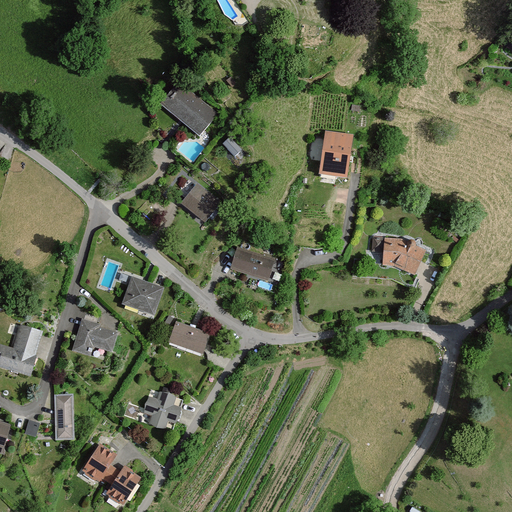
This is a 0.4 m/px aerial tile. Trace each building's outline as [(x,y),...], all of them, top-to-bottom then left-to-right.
[(217,112),(179,80),(159,103),(197,135),(217,112)] [(349,134),(321,130),(314,174),(342,178),(349,134)] [(220,201),(196,183),(179,204),(203,223),(220,201)] [(396,237),(379,238),(380,264),(390,264),(412,274),(425,250),(396,237)] [(271,259),(234,248),(228,269),(265,280),(271,259)] [(161,286),(129,276),(120,306),(152,315),(161,286)] [(98,324),(80,319),(70,350),(88,355),(90,347),(108,352),(114,332),(97,327),(98,324)] [(206,331),(173,320),(166,344),(199,354),(206,331)] [(11,348),(0,344),(0,368),(26,376),(40,330),(19,324),(11,348)] [(175,397),(150,390),(143,414),(150,416),(148,424),(171,431),(179,405),(173,403),(175,397)] [(70,394),(52,394),(52,440),(70,440),(70,394)] [(38,423),(26,419),(22,435),(33,438),(38,423)] [(8,424),(0,421),(0,447),(1,448),(8,424)] [(116,455),(98,443),(80,470),(98,483),(100,479),(108,484),(103,492),(121,504),(139,477),(122,465),(119,470),(109,464),(116,455)]
